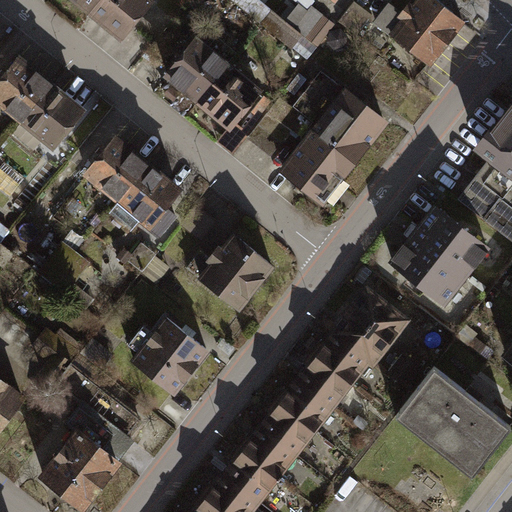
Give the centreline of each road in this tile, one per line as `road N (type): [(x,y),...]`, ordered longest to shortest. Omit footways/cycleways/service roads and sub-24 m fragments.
road 1 (residential): [(13,0),(329,259)]
road 2 (residential): [(132,511),(329,259)]
road 3 (residential): [(329,259),(511,24)]
